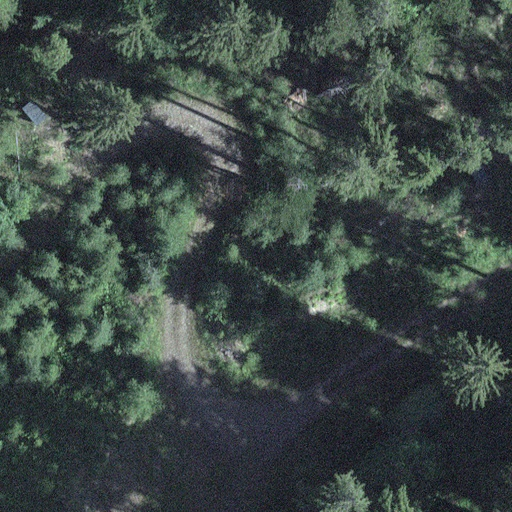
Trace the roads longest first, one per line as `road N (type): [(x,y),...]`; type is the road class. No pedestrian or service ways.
road 1 (track): [(511,233),(312,365),(207,365),(192,258),(233,177),(200,95),(88,172),(0,288)]
road 2 (track): [(312,365),(280,511)]
